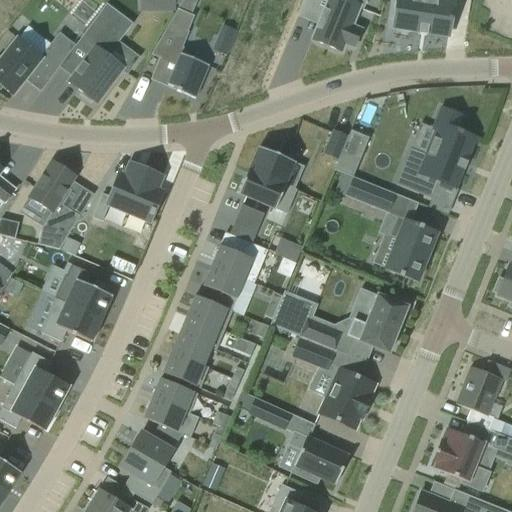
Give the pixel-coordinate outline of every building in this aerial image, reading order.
[(177,10),(150,56),(175,66),(166,86),(176,91),(175,92),(194,100),(208,67),(180,55),(179,52),(193,17),(189,15),(195,0),(193,0),(182,0),(177,10)] [(321,0),(327,2),(311,40),(340,53),(344,45),(353,49),(360,31),(351,27),(360,7),(343,0),(321,0)] [(433,0),(396,0),(392,28),(447,37),(452,0),(438,0),(438,1),(433,0)] [(68,82),(67,83),(69,85),(77,91),(81,94),(79,96),(90,104),(92,101),(96,105),(123,69),(107,57),(132,24),(106,5),(75,47),(87,56),(70,79),(68,82)] [(0,89),(1,89),(11,97),(24,81),(39,94),(74,47),(58,34),(39,58),(16,39),(0,59),(0,89)] [(409,149),(395,185),(430,199),(437,182),(454,189),(461,170),(464,171),(467,163),(464,162),(474,139),(461,134),(462,133),(456,130),(462,117),(440,109),(431,131),(435,132),(426,156),(409,149)] [(333,131),(323,155),(337,161),(347,137),(333,131)] [(349,131),(333,170),(352,178),(368,139),(349,131)] [(257,148),(248,171),(293,190),(303,168),(257,148)] [(79,217),(61,207),(71,192),(67,190),(75,177),(51,161),(27,200),(50,214),(41,229),(37,246),(58,251),(79,217)] [(101,194),(92,218),(101,222),(108,206),(148,222),(150,216),(152,217),(154,211),(152,211),(160,192),(156,190),(161,178),(129,165),(124,177),(119,175),(110,198),(101,194)] [(0,207),(13,191),(0,180),(0,172),(1,171),(0,169),(0,207)] [(247,171),(237,195),(285,215),(295,191),(293,190),(248,171),(247,171)] [(344,198),(387,215),(394,195),(391,194),(352,178),(344,198)] [(241,206),(228,236),(235,239),(250,245),(263,215),(241,206)] [(0,220),(0,236),(13,240),(17,224),(0,220)] [(428,253),(436,233),(404,221),(383,270),(416,284),(424,264),(429,253),(428,253)] [(128,233),(119,256),(137,263),(146,240),(128,233)] [(218,247),(210,267),(243,281),(253,285),(266,252),(250,245),(235,239),(229,252),(218,247)] [(65,241),(61,250),(74,256),(78,246),(65,241)] [(278,259),(274,270),(287,275),(292,264),(278,259)] [(511,268),(507,266),(501,281),(498,280),(493,292),(496,294),(495,297),(510,303),(509,306),(511,307),(511,268)] [(210,267),(202,287),(210,290),(205,302),(230,312),(235,301),(243,281),(210,267)] [(65,303),(64,304),(100,321),(111,298),(75,281),(65,303)] [(276,308),(280,296),(273,293),(268,305),(276,308)] [(395,337),(400,324),(406,308),(398,305),(400,302),(385,296),(384,299),(376,296),(364,326),(352,321),(346,337),(358,342),(388,354),(395,336),(395,337)] [(223,333),(231,313),(230,312),(205,302),(193,297),(185,317),(223,333)] [(56,299),(40,334),(60,344),(65,333),(90,344),(100,321),(64,304),(65,303),(56,299)] [(214,352),(223,333),(185,317),(177,336),(210,349),(210,351),(214,352)] [(334,351),(341,334),(305,320),(298,337),(334,351)] [(262,339),(267,328),(260,325),(255,336),(262,339)] [(203,367),(210,351),(210,349),(177,336),(169,354),(202,368),(203,367)] [(326,371),(334,352),(298,338),(290,357),(326,371)] [(249,357),(254,346),(247,342),(242,354),(249,357)] [(31,354),(13,387),(56,410),(68,388),(44,375),(50,364),(31,354)] [(199,390),(207,369),(203,367),(202,368),(169,354),(161,374),(199,390)] [(238,383),(243,372),(235,368),(230,380),(238,383)] [(492,418),(487,416),(501,381),(469,368),(454,405),(470,411),(465,422),(487,431),(492,418)] [(361,420),(371,398),(369,397),(374,386),(338,369),(317,415),(354,431),(359,420),(361,420)] [(196,395),(159,380),(150,399),(184,413),(183,415),(188,416),(196,395)] [(233,394),(238,383),(230,380),(225,391),(233,394)] [(13,387),(0,409),(0,410),(1,409),(44,433),(56,410),(13,387)] [(175,433),(183,415),(184,413),(150,399),(142,419),(158,426),(175,433)] [(291,416),(254,399),(247,415),(284,431),(291,416)] [(218,428),(223,416),(216,413),(211,425),(218,428)] [(141,433),(130,451),(161,469),(172,451),(181,436),(175,433),(158,426),(150,438),(141,433)] [(440,440),(429,467),(433,468),(432,470),(461,481),(461,483),(480,491),(487,475),(473,470),(483,445),(445,429),(441,441),(440,440)] [(347,457),(293,432),(287,445),(299,451),(289,474),(316,486),(319,479),(334,486),(347,457)] [(511,441),(492,433),(486,448),(511,458),(511,441)] [(215,450),(220,438),(213,435),(208,447),(215,450)] [(0,447),(0,491),(6,496),(20,474),(0,461),(0,453),(3,449),(0,447)] [(130,451),(119,470),(129,476),(122,488),(151,505),(155,498),(158,493),(170,473),(161,469),(130,451)] [(211,465),(202,487),(214,492),(223,470),(211,465)] [(280,486),(268,511),(308,511),(295,506),(300,495),(280,486)] [(146,511),(147,510),(133,502),(123,497),(118,504),(98,491),(85,511),(146,511)] [(502,511),(503,511),(452,491),(447,504),(419,492),(411,511),(502,511)] [(155,498),(151,505),(157,508),(161,502),(155,498)]
